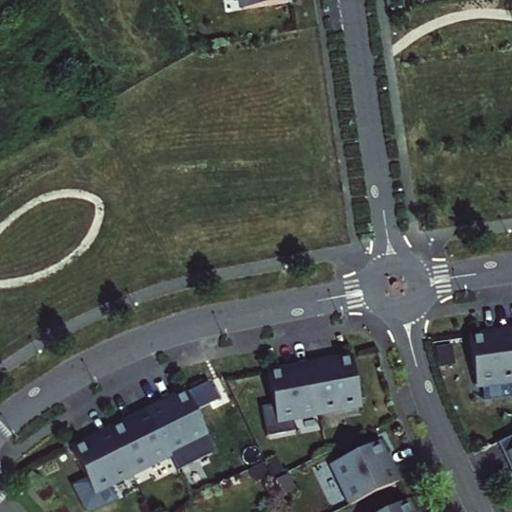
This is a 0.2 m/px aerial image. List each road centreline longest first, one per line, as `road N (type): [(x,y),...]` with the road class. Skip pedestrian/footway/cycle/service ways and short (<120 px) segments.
road 1 (residential): [(0,424),(129,346),(214,320),(372,291)]
road 2 (residential): [(352,0),(392,263)]
road 3 (residential): [(401,312),(426,400),(479,511)]
